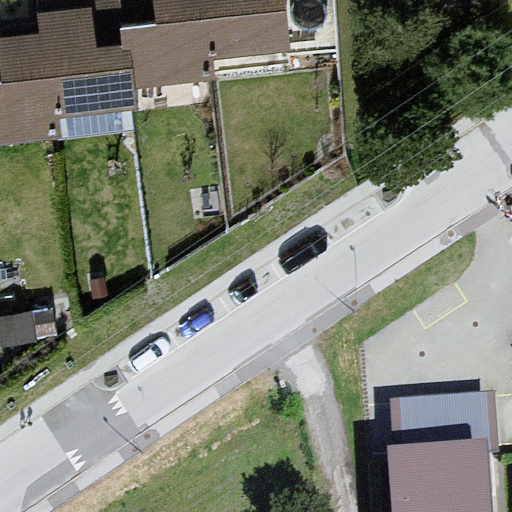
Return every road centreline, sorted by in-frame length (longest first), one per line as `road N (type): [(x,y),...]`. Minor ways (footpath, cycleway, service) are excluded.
road 1 (unclassified): [(0,490),(511,143)]
road 2 (unknown): [(337,511),(321,425),(278,302)]
